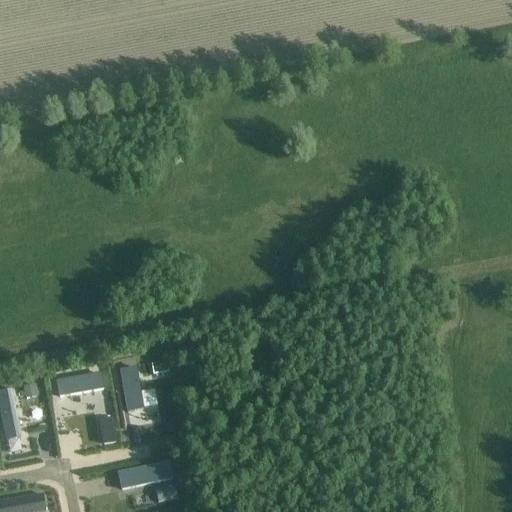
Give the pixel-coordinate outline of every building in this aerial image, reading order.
[(167,364),(151,367),(153,377),(169,375),(167,364)] [(144,407),(138,365),(121,368),(127,410),(144,407)] [(104,387),(101,371),(56,378),(59,395),(104,387)] [(21,436),(12,387),(0,389),(0,410),(5,439),(21,436)] [(35,387),(24,389),(26,401),(38,399),(35,387)] [(114,434),(102,436),(103,447),(116,446),(114,434)] [(168,464),(118,475),(122,492),(171,482),(168,464)] [(174,489),(155,493),(158,505),(177,501),(174,489)] [(36,511),(47,510),(44,493),(0,499),(0,511),(36,511)]
